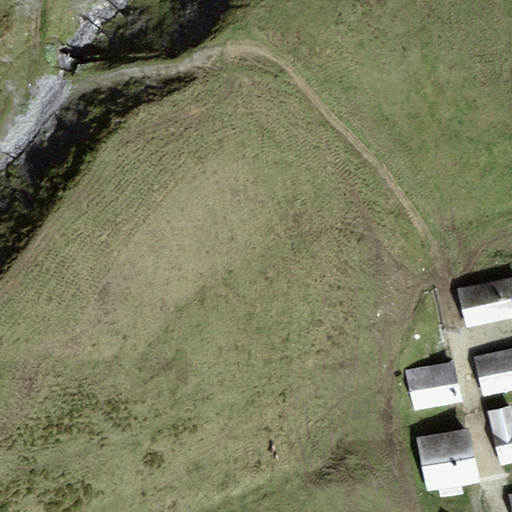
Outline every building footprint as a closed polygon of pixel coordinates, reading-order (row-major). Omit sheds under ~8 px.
[(511,277),(457,289),(466,328),(511,318),(511,277)] [(511,347),(473,356),(483,398),(511,391),(511,347)] [(453,360),(405,370),(413,411),(461,401),(453,360)] [(511,407),(511,406),(487,412),(500,466),(511,463),(511,407)] [(470,428),(416,438),(426,493),(480,482),(470,428)]
